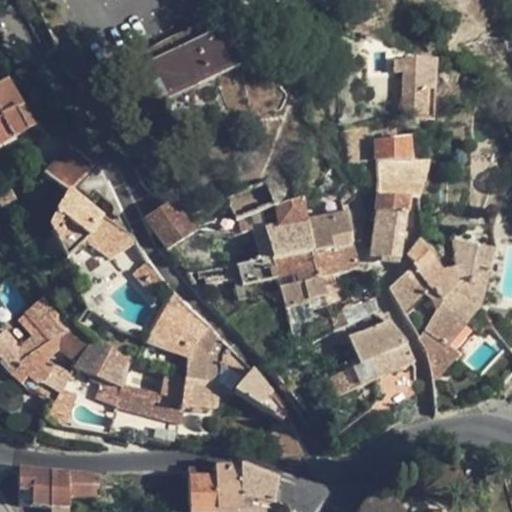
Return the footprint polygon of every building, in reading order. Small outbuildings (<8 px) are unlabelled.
[(96,0),(104,12),(123,0),(96,0)] [(189,27),(144,50),(149,58),(194,36),(189,27)] [(143,73),(149,86),(161,81),(167,96),(235,66),(222,38),(143,73)] [(432,101),(433,66),(411,63),(410,64),(393,64),(393,76),(402,76),(402,111),(408,120),(413,124),(423,124),(424,101),(432,101)] [(115,96),(104,76),(81,88),(95,109),(115,96)] [(17,111),(23,107),(8,81),(0,84),(0,146),(28,130),(17,111)] [(156,100),(167,96),(161,81),(149,86),(156,100)] [(432,124),(432,101),(424,101),(423,124),(432,124)] [(34,126),(23,107),(17,111),(28,130),(34,126)] [(343,131),(345,144),(347,144),(349,162),(368,163),(368,128),(343,131)] [(408,141),(374,144),(375,163),(376,163),(410,164),(408,141)] [(74,188),(95,164),(79,151),(78,149),(64,166),(57,173),(74,188)] [(69,193),(71,192),(74,188),(57,173),(64,166),(59,161),(47,175),(69,193)] [(408,200),(419,200),(430,164),(410,164),(376,163),(376,198),(378,198),(408,200)] [(334,250),(352,247),(349,216),(344,217),(341,185),(321,187),(322,195),(304,199),(307,221),(314,254),(334,250)] [(138,243),(133,235),(116,224),(101,213),(100,214),(71,192),(69,193),(55,215),(50,224),(51,226),(68,260),(89,238),(91,239),(88,244),(110,260),(138,243)] [(0,196),(0,207),(1,209),(14,202),(9,193),(0,196)] [(406,216),(408,200),(378,198),(376,213),(406,216)] [(196,231),(193,228),(174,199),(146,217),(168,250),(196,231)] [(273,261),(311,255),(314,254),(307,221),(304,199),(301,200),(276,206),(274,209),(262,212),(263,217),(276,215),(278,225),(265,228),(273,261)] [(406,216),(376,213),(370,259),(399,262),(406,216)] [(68,260),(51,226),(40,241),(36,245),(57,264),(68,260)] [(254,230),(262,261),(273,261),(265,228),(254,230)] [(426,250),(420,243),(409,256),(416,264),(412,268),(427,288),(441,301),(458,285),(458,281),(462,282),(471,283),(474,270),(489,273),(494,253),(451,242),(456,270),(442,272),(425,251),(426,250)] [(357,269),(352,247),(334,250),(314,254),(311,255),(317,280),(279,287),(285,310),(309,303),(308,301),(327,296),(322,279),(348,273),(357,269)] [(277,279),(279,287),(317,280),(311,255),(273,261),(262,261),(249,263),(237,266),(240,278),(243,286),(277,279)] [(165,283),(148,261),(132,274),(151,296),(165,283)] [(206,284),(240,278),(237,266),(198,273),(199,278),(205,278),(206,284)] [(435,311),(418,341),(426,351),(432,383),(458,357),(449,347),(479,310),(467,296),(460,287),(458,285),(441,301),(427,288),(412,268),(389,290),(403,313),(423,295),(432,302),(435,311)] [(467,296),(471,283),(462,282),(458,281),(458,285),(460,287),(467,296)] [(209,354),(219,338),(175,293),(147,342),(187,356),(188,348),(209,354)] [(75,327),(76,325),(48,294),(25,314),(51,342),(75,327)] [(6,331),(0,336),(23,361),(28,357),(41,348),(51,342),(25,314),(18,321),(31,337),(20,347),(6,331)] [(60,350),(78,363),(96,336),(83,326),(78,322),(76,325),(75,327),(51,342),(41,348),(28,357),(23,361),(8,372),(22,385),(28,378),(34,384),(47,361),(60,350)] [(388,355),(407,346),(387,322),(348,338),(349,344),(355,359),(350,361),(353,368),(360,367),(370,363),(377,380),(395,373),(388,355)] [(348,338),(342,328),(334,332),(341,347),(349,344),(348,338)] [(0,362),(8,372),(23,361),(0,336),(0,362)] [(129,359),(96,336),(78,363),(74,369),(103,380),(122,388),(123,384),(129,359)] [(187,356),(185,378),(208,382),(220,384),(234,393),(252,370),(235,355),(219,338),(209,354),(188,348),(187,356)] [(334,399),(310,344),(297,351),(269,363),(291,393),(303,412),(334,399)] [(414,365),(407,346),(388,355),(395,373),(414,365)] [(56,366),(47,361),(34,384),(45,385),(56,366)] [(360,367),(353,368),(330,378),(338,398),(377,380),(370,363),(360,367)] [(40,393),(55,402),(63,391),(71,375),(56,366),(45,385),(40,393)] [(252,370),(234,393),(257,408),(270,394),(252,370)] [(181,426),(184,409),(181,409),(185,378),(166,373),(162,394),(123,384),(122,388),(103,380),(95,403),(114,411),(115,412),(116,409),(181,426)] [(454,380),(462,409),(483,403),(474,374),(454,380)] [(415,382),(413,375),(405,378),(407,385),(415,382)] [(30,393),(34,384),(28,378),(22,385),(30,393)] [(181,409),(184,409),(217,410),(220,384),(208,382),(185,378),(181,409)] [(77,397),(63,391),(55,402),(47,416),(64,428),(77,397)] [(257,408),(281,423),(282,423),(287,416),(270,394),(257,408)] [(272,455),(303,457),(291,429),(282,423),(281,423),(271,424),(272,455)] [(20,506),(37,507),(36,472),(20,471),(20,506)] [(37,507),(52,508),(53,473),(36,472),(37,507)] [(60,509),(59,511),(69,511),(69,509),(69,497),(70,474),(53,473),(52,508),(60,509)] [(99,479),(86,475),(70,474),(69,497),(99,498),(99,479)] [(187,475),(188,496),(188,511),(215,511),(214,474),(187,475)] [(239,511),(240,474),(214,474),(215,511),(239,511)] [(271,511),(273,507),(276,487),(245,474),(240,474),(239,511),(264,511),(265,510),(271,511)] [(402,511),(398,507),(381,486),(360,511),(402,511)] [(188,511),(188,496),(169,497),(170,511),(188,511)] [(415,511),(409,501),(398,507),(402,511),(415,511)]
